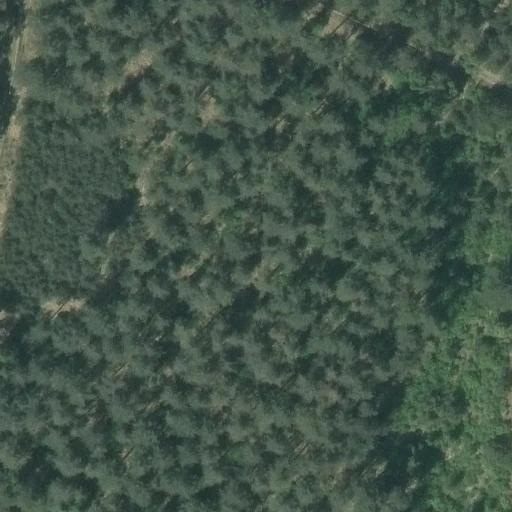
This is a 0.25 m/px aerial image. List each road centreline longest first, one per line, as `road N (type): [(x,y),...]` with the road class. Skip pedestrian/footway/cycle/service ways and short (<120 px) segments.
road 1 (track): [(511,10),(479,73),(324,0)]
road 2 (track): [(29,0),(0,127)]
